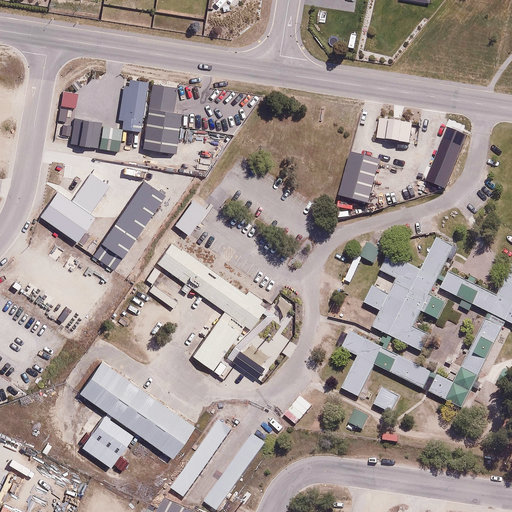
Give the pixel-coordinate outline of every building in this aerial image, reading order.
[(148,83),(128,80),(120,132),(140,135),(148,83)] [(178,89),(153,86),(144,149),(175,154),(181,113),(174,112),(178,89)] [(79,94),(64,91),(62,105),(77,108),(79,94)] [(68,108),(60,107),(59,120),(67,121),(68,108)] [(408,123),(376,118),(373,137),(405,142),(408,123)] [(116,130),(97,127),(94,149),(113,152),(116,130)] [(377,160),(347,153),(336,198),(366,205),(377,160)] [(60,189),(41,218),(80,244),(99,215),(92,211),(106,189),(94,181),(80,202),(60,189)] [(143,181),(94,257),(116,271),(165,195),(143,181)] [(367,328),(416,353),(426,332),(410,323),(449,248),(432,239),(417,269),(385,252),(376,271),(392,279),(384,294),(370,286),(361,303),(376,311),(367,328)] [(358,257),(374,264),(381,249),(365,242),(358,257)] [(263,313),(168,246),(154,265),(221,313),(190,356),(212,371),(243,328),(249,333),(263,313)] [(445,270),(436,289),(484,313),(448,384),(433,376),(425,392),(459,409),(503,322),(511,327),(511,266),(510,266),(495,295),(445,270)] [(428,372),(348,332),(339,349),(354,357),(338,388),(354,397),(370,365),(420,390),(428,372)] [(189,429),(96,362),(73,393),(102,414),(131,434),(167,460),(189,429)] [(394,399),(377,391),(368,408),(385,416),(394,399)] [(366,417),(352,410),(345,424),(359,431),(366,417)] [(106,469),(131,434),(102,414),(77,449),(106,469)] [(231,430),(216,419),(166,490),(180,501),(231,430)] [(260,445),(246,436),(199,502),(212,511),(260,445)]
